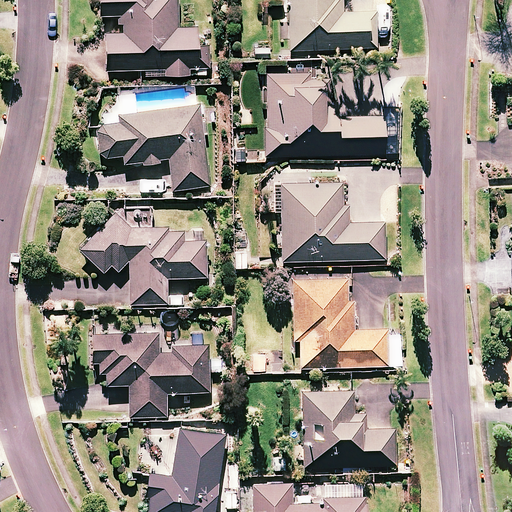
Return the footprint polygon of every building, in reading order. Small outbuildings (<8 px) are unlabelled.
[(208,71),(211,71),(211,47),(199,47),(199,28),(179,28),(178,0),(100,0),(101,16),(120,16),(121,33),(108,33),(109,71),(167,70),(167,76),(191,76),(191,71),(197,71),(208,71)] [(378,12),(343,13),(343,0),(288,0),(289,50),(378,49),(378,12)] [(340,102),(330,102),(329,78),(310,78),(310,74),(267,74),(268,156),(386,154),(386,117),(340,118),(340,102)] [(126,165),(144,163),(144,167),(162,165),(161,162),(171,161),(174,191),(211,187),(202,106),(119,114),(120,123),(98,126),(102,158),(125,156),(126,165)] [(344,223),(343,182),(312,183),(311,172),(271,173),(271,211),(283,211),(284,262),(386,260),(386,222),(344,223)] [(119,273),(127,265),(129,265),(128,302),(168,303),(168,278),(207,279),(209,229),(131,227),(116,214),(81,251),(105,273),(112,266),(119,273)] [(355,302),(349,302),(348,280),(294,281),(295,339),(301,339),(301,368),(390,367),(389,331),(355,331),(355,302)] [(130,417),(170,418),(170,395),(209,395),(210,345),(160,344),(160,335),(93,334),(93,364),(100,364),(100,376),(106,376),(106,384),(130,384),(130,417)] [(355,414),(355,391),(303,392),(303,430),(304,467),(397,465),(396,429),(366,429),(366,414),(355,414)] [(216,511),(226,434),(179,428),(174,476),(153,473),(148,511),(216,511)] [(293,484),(255,484),(255,511),(368,511),(368,497),(324,497),(325,504),(293,504),(293,484)]
